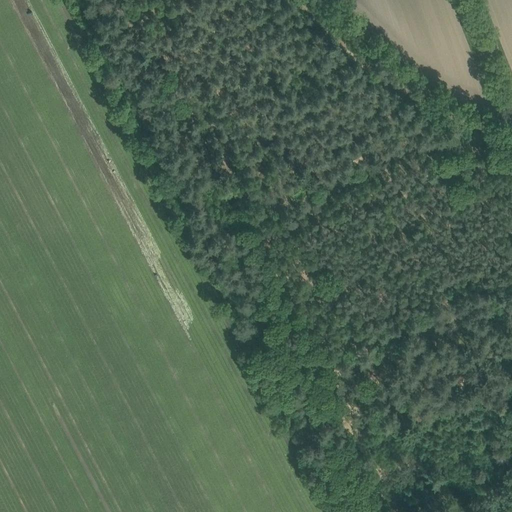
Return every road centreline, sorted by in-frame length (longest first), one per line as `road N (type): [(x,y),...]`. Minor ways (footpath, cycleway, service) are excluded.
road 1 (track): [(180,228),(241,227),(511,134)]
road 2 (track): [(511,132),(390,91),(306,0)]
road 3 (track): [(511,126),(462,0)]
